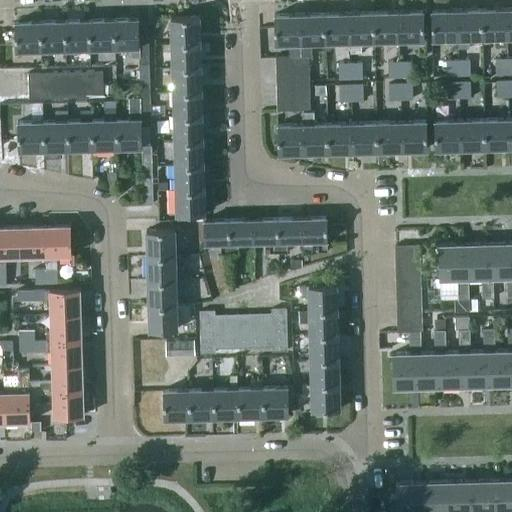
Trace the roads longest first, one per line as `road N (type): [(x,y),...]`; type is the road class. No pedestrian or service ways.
road 1 (residential): [(340,463),(374,464),(363,190),(247,186),(245,0)]
road 2 (residential): [(115,462),(104,213),(75,191),(0,181)]
road 3 (residential): [(340,463),(319,450),(115,462)]
